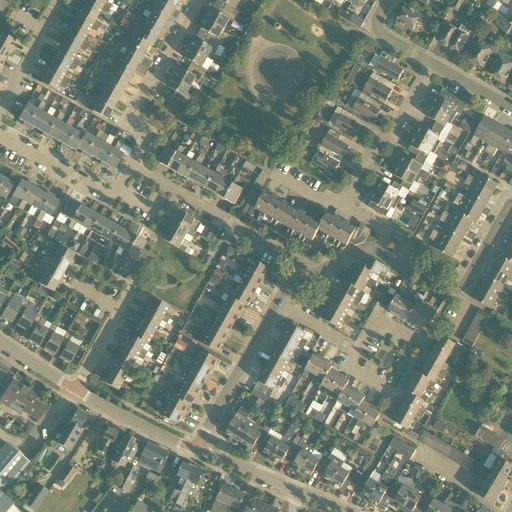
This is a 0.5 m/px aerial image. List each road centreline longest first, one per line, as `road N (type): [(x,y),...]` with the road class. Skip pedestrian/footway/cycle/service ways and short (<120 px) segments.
road 1 (residential): [(301,275),(285,256),(130,170)]
road 2 (residential): [(130,170),(147,136),(131,123),(132,111),(197,0)]
road 3 (residential): [(378,251),(454,293),(511,204)]
road 4 (residential): [(358,351),(348,370),(394,396),(421,346),(375,321)]
road 5 (residential): [(343,206),(431,63)]
road 6 (residential): [(196,451),(276,304)]
road 7 (tertiary): [(347,511),(196,451)]
road 8 (residential): [(130,170),(114,193),(102,192),(0,140)]
road 9 (residential): [(113,331),(77,309),(104,259),(146,283)]
road 10 (tertiary): [(196,451),(72,392)]
road 11 (residential): [(0,112),(53,0)]
